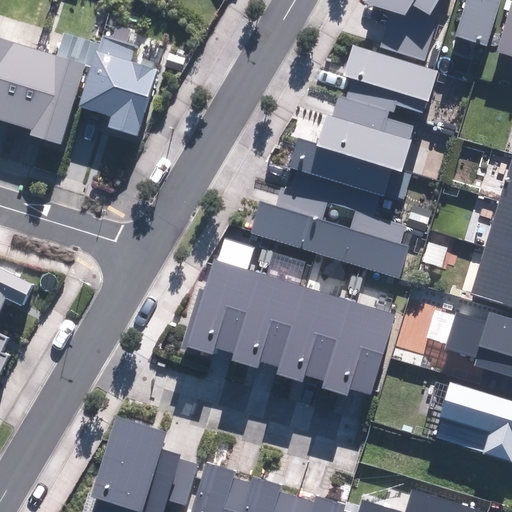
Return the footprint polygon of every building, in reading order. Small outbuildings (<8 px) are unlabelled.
[(368,0),(366,3),(391,11),(380,46),(425,60),(439,14),(433,12),(439,0),(368,0)] [(464,0),(453,35),(486,46),(501,0),(464,0)] [(511,0),(497,53),(511,57),(511,0)] [(106,127),(138,136),(157,69),(130,61),(134,46),(100,36),(80,106),(110,115),(106,127)] [(84,64),(0,37),(0,118),(34,130),(32,136),(59,145),(84,64)] [(347,97),(389,110),(394,112),(396,105),(423,113),(426,101),(429,102),(438,71),(353,44),(343,75),(353,79),(347,97)] [(288,165),(403,201),(411,175),(402,172),(413,139),(410,138),(414,126),(387,118),(389,110),(347,97),(338,94),(332,115),(327,114),(322,131),(301,125),(288,165)] [(511,159),(471,294),(511,306),(511,159)] [(250,233),(400,279),(410,246),(401,244),(406,226),(355,211),(349,228),(322,220),(328,200),(281,186),(275,207),(260,202),(250,233)] [(414,206),(407,225),(425,230),(431,211),(414,206)] [(430,242),(424,261),(441,267),(447,248),(430,242)] [(208,263),(192,253),(169,291),(185,301),(208,263)] [(397,316),(216,263),(209,289),(201,286),(191,318),(197,320),(189,348),(215,356),(221,336),(241,342),(236,358),(261,365),(264,355),(282,361),(279,371),(306,379),(308,372),(327,377),(324,385),(350,393),(353,382),(375,389),(397,316)] [(0,311),(7,298),(22,305),(32,284),(0,268),(0,311)] [(178,319),(159,308),(142,336),(162,347),(178,319)] [(511,318),(489,312),(487,321),(456,312),(446,347),(477,356),(474,365),(511,375),(511,318)] [(287,376),(282,392),(323,404),(328,388),(287,376)] [(511,400),(448,383),(432,439),(511,461),(511,400)] [(167,432),(115,416),(91,496),(98,499),(93,511),(165,511),(169,501),(185,506),(198,464),(180,459),(181,455),(162,449),(167,432)] [(342,511),(345,505),(315,496),(313,502),(280,492),(282,485),(251,476),(249,482),(235,477),(237,472),(206,462),(190,511),(342,511)] [(365,494),(359,511),(496,511),(497,510),(415,486),(408,507),(365,494)]
